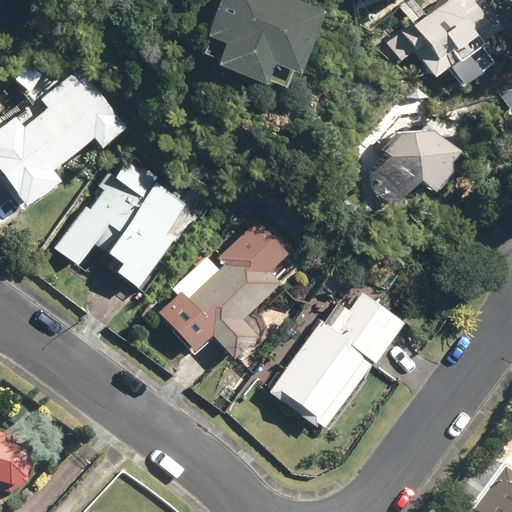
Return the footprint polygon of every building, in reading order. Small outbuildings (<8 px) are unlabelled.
[(322,5),(309,0),(217,0),(205,30),(223,37),(213,62),(259,79),(268,58),(296,70),(322,5)] [(480,40),(503,23),(511,35),(511,4),(497,15),(486,0),(434,0),(398,26),(431,73),(443,65),(456,84),(493,58),(480,40)] [(122,132),(76,75),(45,100),(49,105),(17,131),(7,119),(0,125),(0,181),(22,210),(54,184),(47,175),(87,143),(96,153),(122,132)] [(354,173),(387,203),(413,173),(428,186),(461,149),(423,115),(433,103),(411,84),(350,152),(363,163),(354,173)] [(191,145),(176,171),(214,193),(229,166),(191,145)] [(87,211),(79,205),(51,246),(78,265),(92,244),(116,260),(110,268),(137,287),(171,238),(181,245),(207,207),(128,152),(112,175),(122,182),(116,191),(106,184),(87,211)] [(170,286),(175,292),(156,310),(193,350),(211,333),(233,355),(257,332),(241,315),(280,278),(273,270),(288,255),(255,220),(213,260),(205,252),(170,286)] [(368,365),(399,319),(357,291),(346,307),(337,301),(327,316),(322,312),(268,391),(326,431),(370,367),(368,365)] [(3,444),(5,437),(0,435),(0,486),(7,488),(25,482),(30,466),(18,449),(3,444)] [(511,511),(511,472),(502,466),(493,479),(475,465),(454,495),(473,508),(469,511),(511,511)]
